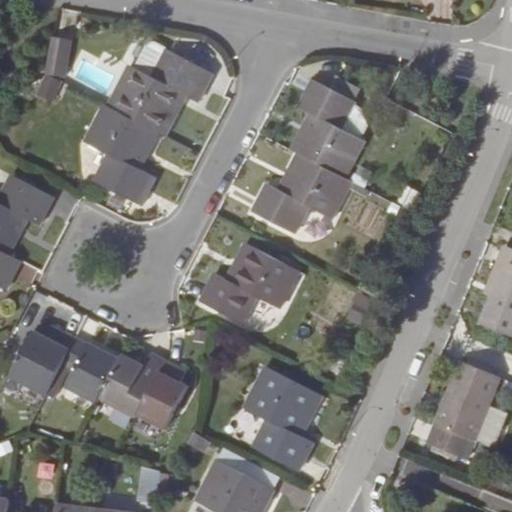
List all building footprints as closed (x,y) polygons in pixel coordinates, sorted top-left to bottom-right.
[(64,76),(71,40),(53,37),(46,74),(64,76)] [(213,74),(158,44),(144,72),(130,65),(108,107),(158,132),(165,136),(187,96),(198,102),(213,74)] [(61,82),(47,75),(38,94),(52,101),(61,82)] [(365,141),(341,128),(355,101),(314,80),(299,108),(311,114),(292,150),(298,153),(346,178),(365,141)] [(138,185),(146,171),(140,168),(158,132),(108,107),(105,105),(86,142),(109,154),(95,181),(137,203),(144,189),(138,185)] [(346,178),(298,153),(281,190),(268,183),(254,212),(296,233),(309,206),(333,218),(349,186),(352,181),(346,178)] [(152,174),(146,171),(138,185),(144,189),(152,174)] [(369,181),(355,174),(352,181),(366,188),(369,181)] [(54,196),(13,175),(0,198),(0,249),(9,254),(28,218),(40,224),(54,196)] [(366,188),(352,181),(349,186),(367,196),(370,190),(366,188)] [(408,187),(400,201),(410,207),(418,192),(408,187)] [(279,260),(247,243),(227,280),(216,274),(201,301),(243,324),(257,296),(280,308),(299,271),(279,260)] [(496,267),(502,269),(492,294),(480,324),(511,336),(511,250),(504,247),(496,267)] [(9,254),(0,249),(0,285),(6,289),(20,260),(9,254)] [(301,266),(281,255),(279,260),(299,271),(301,266)] [(496,267),(486,292),(492,294),(502,269),(496,267)] [(361,295),(350,318),(362,323),(373,300),(361,295)] [(76,338),(53,326),(47,337),(34,330),(11,376),(46,395),(47,394),(52,383),(63,364),(76,338)] [(89,345),(76,338),(63,364),(71,368),(76,370),(67,387),(97,403),(100,398),(121,358),(91,342),(89,345)] [(145,364),(123,354),(121,358),(100,398),(136,417),(138,414),(166,360),(151,352),(145,364)] [(187,370),(166,360),(138,414),(166,429),(189,386),(181,382),(187,370)] [(500,376),(462,361),(428,443),(467,459),(500,376)] [(71,368),(63,364),(52,383),(61,387),(71,368)] [(269,419),(254,447),(299,471),(315,442),(303,436),(324,396),(267,366),(245,407),(269,419)] [(61,387),(52,383),(47,394),(55,399),(61,387)] [(217,511),(263,511),(275,489),(218,460),(196,501),(217,511)] [(157,500),(161,471),(142,469),(138,497),(157,500)] [(6,511),(7,511),(9,498),(0,497),(0,511),(6,511)]
